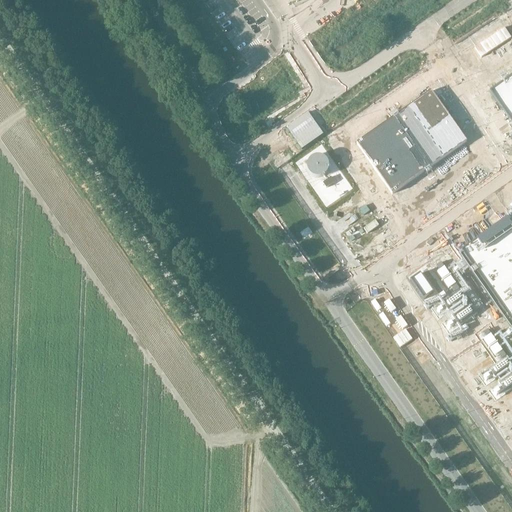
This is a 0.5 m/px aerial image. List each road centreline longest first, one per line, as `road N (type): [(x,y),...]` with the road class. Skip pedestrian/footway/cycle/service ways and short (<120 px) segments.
road 1 (unclassified): [(0,30),(335,511)]
road 2 (unclassified): [(477,511),(233,165)]
road 3 (unclassified): [(233,165),(466,0)]
road 4 (unclassified): [(233,165),(144,0)]
road 5 (unknown): [(208,116),(342,0)]
